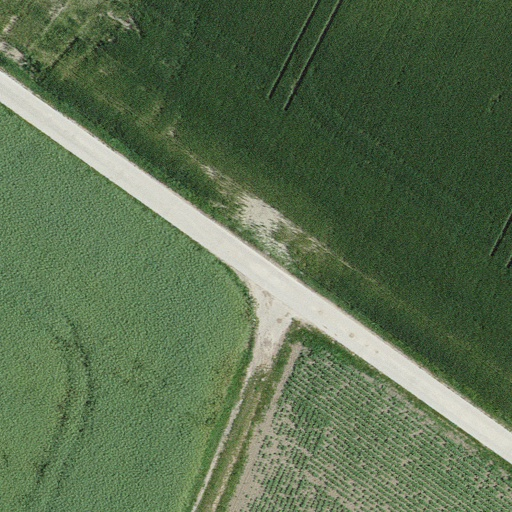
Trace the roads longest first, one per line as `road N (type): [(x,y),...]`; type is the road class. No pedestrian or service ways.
road 1 (track): [(511,451),(0,89)]
road 2 (track): [(188,511),(280,288)]
